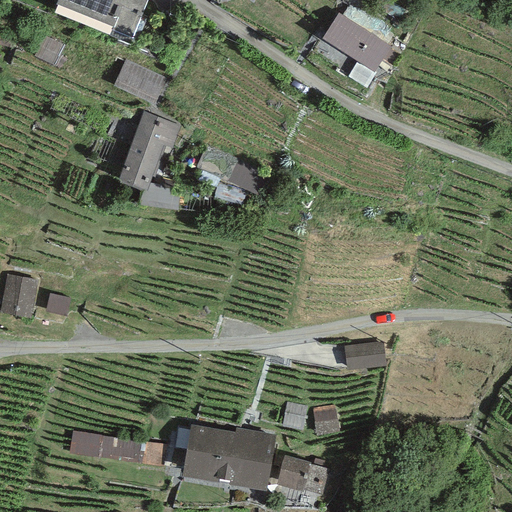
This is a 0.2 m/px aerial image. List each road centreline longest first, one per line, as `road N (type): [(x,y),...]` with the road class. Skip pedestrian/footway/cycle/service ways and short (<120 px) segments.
road 1 (unclassified): [(0,350),(276,339),(411,314),(511,320)]
road 2 (unclassified): [(511,170),(395,128),(332,95),(188,0)]
